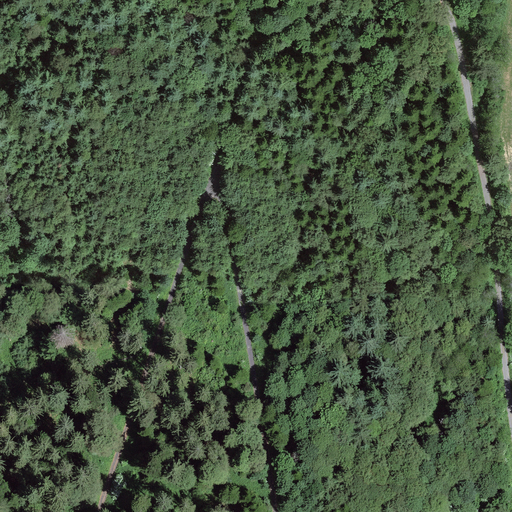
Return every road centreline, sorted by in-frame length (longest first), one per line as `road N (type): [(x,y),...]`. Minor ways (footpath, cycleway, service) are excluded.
road 1 (track): [(91,511),(102,444),(208,191),(227,195),(272,511)]
road 2 (track): [(511,403),(467,72),(441,0)]
